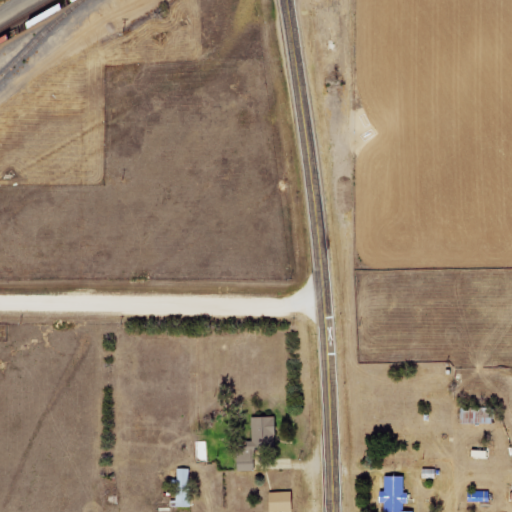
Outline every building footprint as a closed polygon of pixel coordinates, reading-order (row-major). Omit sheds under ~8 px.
[(497,424),(496,408),(464,408),(464,424),(497,424)] [(280,417),(258,418),(258,436),(281,435),(280,417)] [(242,470),(258,470),(258,457),(252,458),(252,453),(242,454),(242,470)] [(418,511),(419,511),(410,511),(411,477),(389,477),(389,492),(385,492),(385,504),(389,504),(389,511),(418,511)] [(194,507),(195,488),(181,488),(180,507),(194,507)] [(274,511),(297,511),(298,492),(274,492),(274,511)]
